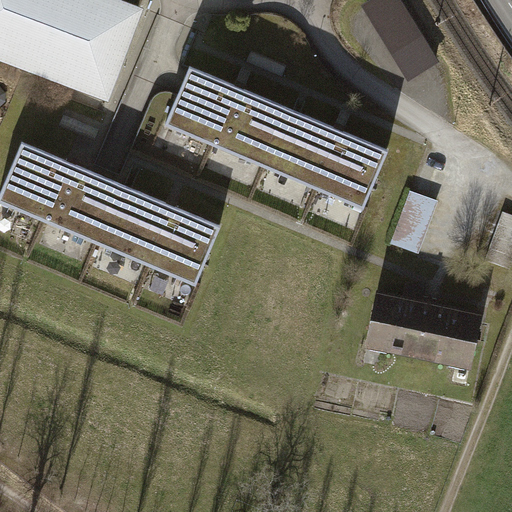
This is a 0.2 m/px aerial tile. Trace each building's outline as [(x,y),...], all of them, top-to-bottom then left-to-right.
[(139,12),(106,0),(0,0),(0,56),(107,97),(139,12)] [(396,0),(368,0),(358,6),(405,81),(436,62),(396,0)] [(188,67),(162,127),(260,169),(286,108),(188,67)] [(385,150),(286,108),(260,169),(359,211),(385,150)] [(19,142),(0,187),(0,204),(91,244),(117,183),(19,142)] [(217,225),(117,183),(91,244),(191,286),(217,225)] [(436,207),(407,197),(389,247),(417,257),(436,207)] [(511,266),(511,219),(499,215),(482,265),(509,275),(511,266)] [(478,318),(372,296),(360,352),(466,374),(478,318)] [(468,419),(457,415),(450,434),(462,438),(468,419)]
